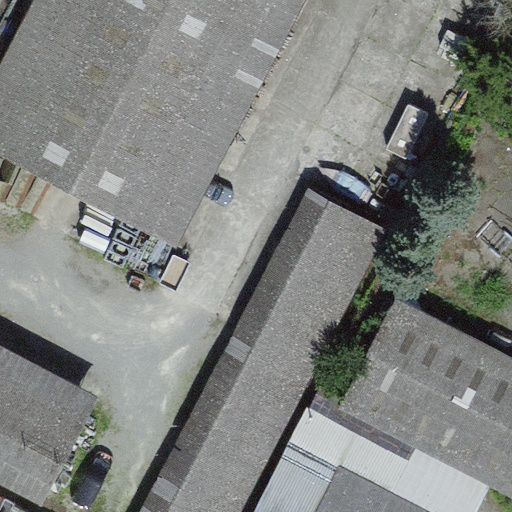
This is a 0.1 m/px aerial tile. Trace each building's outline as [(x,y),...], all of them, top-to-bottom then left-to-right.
[(0,143),(155,224),(272,0),(70,0),(0,135),(0,143)] [(239,511),(383,237),(328,209),(170,511),(239,511)] [(511,363),(396,303),(347,397),(511,483),(511,363)] [(0,375),(0,471),(42,494),(82,419),(0,375)] [(421,511),(342,471),(320,511),(421,511)]
